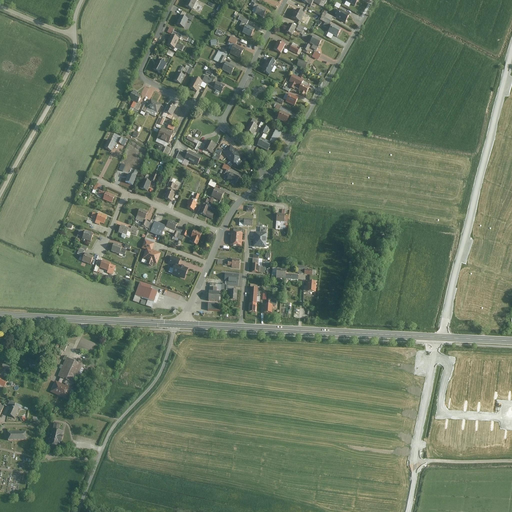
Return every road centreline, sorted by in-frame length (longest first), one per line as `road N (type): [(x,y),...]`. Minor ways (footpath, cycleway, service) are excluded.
road 1 (secondary): [(241,327),(511,341)]
road 2 (unclassified): [(173,324),(159,373),(112,428),(76,511)]
road 3 (residential): [(374,0),(268,176)]
road 4 (residential): [(222,124),(138,77),(174,0)]
road 5 (residential): [(0,194),(70,69),(73,36)]
road 6 (secondary): [(0,315),(173,324)]
road 7 (track): [(511,461),(424,462),(407,511)]
road 8 (residential): [(222,124),(284,0)]
